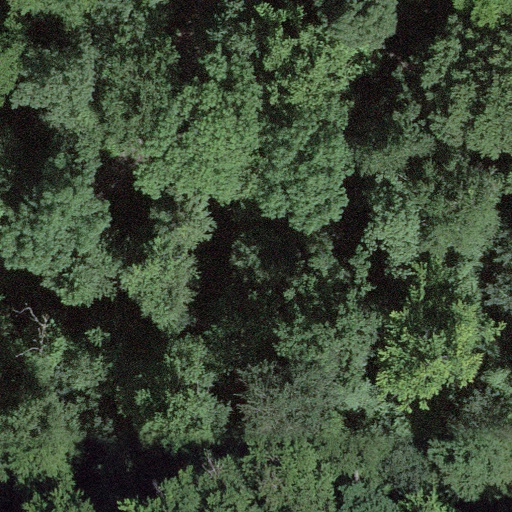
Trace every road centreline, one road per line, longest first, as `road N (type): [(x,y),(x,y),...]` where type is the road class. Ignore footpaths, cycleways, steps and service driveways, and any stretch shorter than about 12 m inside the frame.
road 1 (track): [(74,511),(131,437),(226,260),(231,175),(174,114)]
road 2 (track): [(0,260),(46,241),(126,188),(174,114)]
road 3 (track): [(174,114),(287,17),(326,0)]
road 4 (track): [(174,114),(215,0)]
